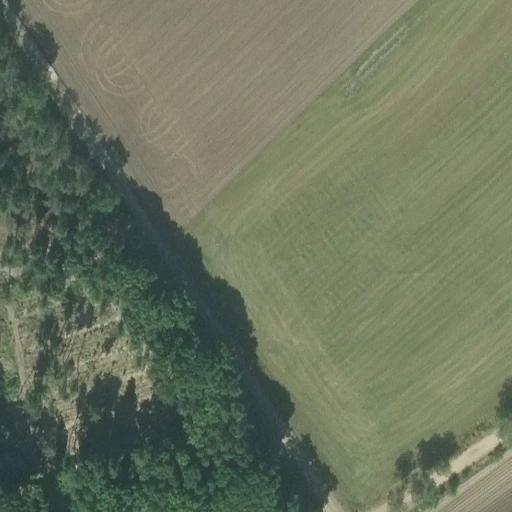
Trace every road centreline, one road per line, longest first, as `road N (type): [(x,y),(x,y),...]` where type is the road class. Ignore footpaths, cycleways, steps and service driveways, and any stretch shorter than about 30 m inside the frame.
road 1 (track): [(0,15),(336,511)]
road 2 (track): [(379,511),(511,431)]
